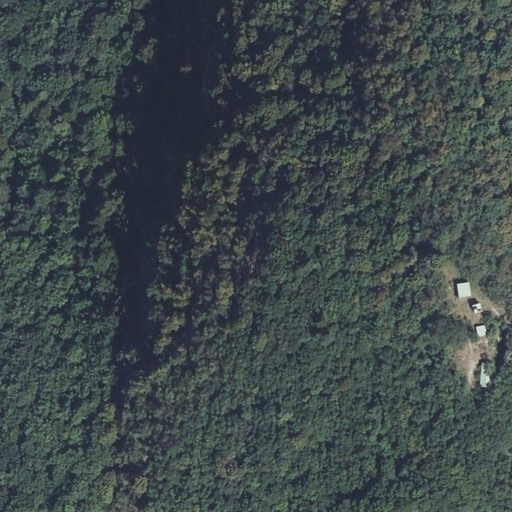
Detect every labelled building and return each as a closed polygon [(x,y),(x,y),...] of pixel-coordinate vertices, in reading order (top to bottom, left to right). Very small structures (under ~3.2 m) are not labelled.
[(454,286),(456,299),(470,298),(468,285),(454,286)] [(474,306),(466,308),(469,316),(476,313),(474,306)] [(482,326),(472,328),(474,338),(483,336),(482,326)] [(481,363),(478,387),(490,388),(493,364),(481,363)] [(511,440),(507,434),(501,438),(509,448),(511,446),(511,440)]
